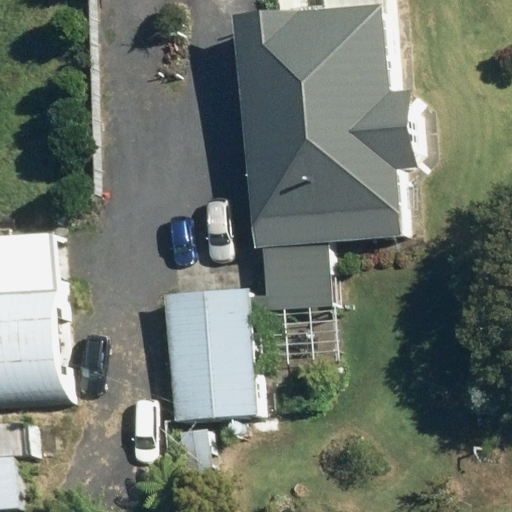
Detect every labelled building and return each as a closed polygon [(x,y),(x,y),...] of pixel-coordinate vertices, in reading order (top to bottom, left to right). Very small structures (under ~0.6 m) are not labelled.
[(279,242),(283,306),(348,302),(346,237),(427,231),(423,161),(447,160),(441,82),(419,83),(413,0),(350,0),(261,6),(274,242),(279,242)] [(0,230),(0,406),(79,403),(72,228),(0,230)] [(181,289),(189,416),(274,412),(265,285),(181,289)] [(283,380),(285,411),(337,406),(335,377),(283,380)] [(0,506),(36,505),(35,452),(50,452),(49,419),(0,419),(0,506)] [(182,511),(215,511),(214,497),(182,499),(182,511)]
